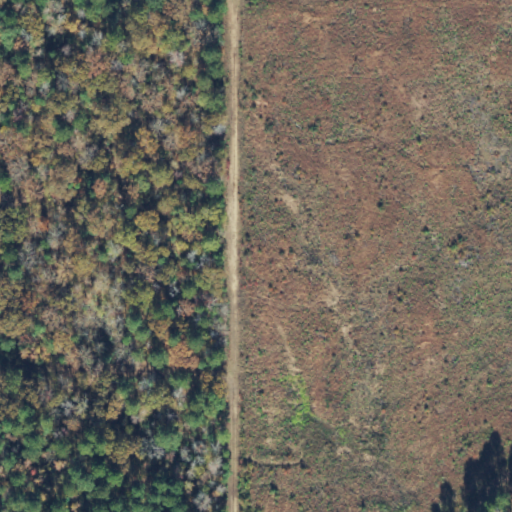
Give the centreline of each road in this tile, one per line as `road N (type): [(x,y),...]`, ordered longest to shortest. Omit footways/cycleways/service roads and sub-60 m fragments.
road 1 (residential): [(248,511),(248,0)]
road 2 (residential): [(248,366),(0,364)]
